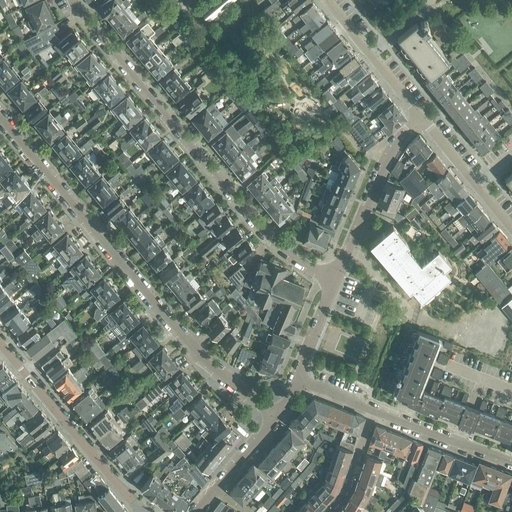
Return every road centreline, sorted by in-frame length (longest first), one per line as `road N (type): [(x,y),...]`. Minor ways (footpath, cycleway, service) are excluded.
road 1 (residential): [(274,420),(145,298),(0,118)]
road 2 (residential): [(336,278),(265,233),(74,0)]
road 3 (residential): [(140,511),(0,338)]
road 4 (residential): [(336,278),(388,158),(420,117)]
road 5 (residential): [(325,0),(420,117)]
road 6 (residential): [(511,463),(373,412)]
road 7 (residential): [(420,117),(511,226)]
